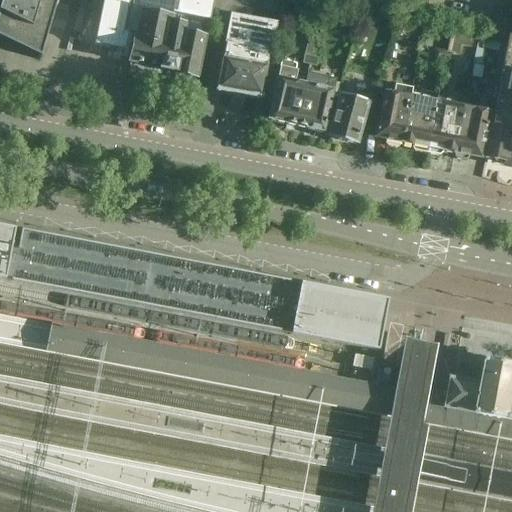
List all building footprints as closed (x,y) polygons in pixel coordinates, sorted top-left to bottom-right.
[(41,55),(45,42),(56,0),(1,0),(0,7),(0,38),(7,39),(6,40),(41,55)] [(130,65),(128,73),(158,79),(159,72),(173,75),(173,77),(178,78),(177,80),(180,84),(186,85),(189,83),(190,80),(195,81),(203,41),(202,40),(206,22),(207,23),(211,0),(103,0),(94,47),(112,50),(117,57),(129,60),(128,64),(130,65)] [(242,103),(243,97),(260,100),(271,44),(275,24),(230,16),(225,44),(215,92),(236,96),(235,101),(242,103)] [(436,28),(424,26),(423,34),(435,36),(436,28)] [(309,36),(303,65),(313,67),(319,38),(309,36)] [(449,36),(448,44),(459,47),(461,38),(449,36)] [(511,37),(508,37),(484,161),(509,166),(511,167),(511,37)] [(461,38),(459,47),(471,49),(472,41),(464,39),(461,38)] [(448,44),(446,53),(458,55),(459,47),(448,44)] [(267,122),(294,128),(306,76),(279,70),(267,122)] [(306,76),(294,128),(322,135),(334,83),(306,76)] [(392,97),(383,95),(376,93),(370,122),(377,123),(374,140),(385,142),(386,147),(396,149),(400,145),(409,100),(411,90),(394,87),(392,97)] [(435,105),(425,155),(438,157),(441,153),(452,155),(463,102),(463,100),(437,94),(435,105)] [(338,99),(328,138),(355,145),(365,106),(338,99)] [(425,155),(435,105),(409,100),(400,145),(412,147),(413,152),(425,155)] [(488,116),(478,114),(480,105),(463,102),(452,155),(453,156),(455,161),(465,162),(469,159),(479,161),(488,116)] [(378,351),(379,318),(350,317),(354,296),(28,234),(28,233),(20,232),(17,250),(11,249),(15,231),(0,227),(0,280),(354,348),(378,353),(378,351)] [(394,304),(354,296),(350,317),(379,318),(378,351),(378,353),(384,353),(394,304)] [(408,511),(439,353),(406,347),(374,511),(408,511)] [(511,366),(493,363),(493,362),(488,361),(487,366),(488,366),(485,387),(482,386),(482,387),(457,382),(455,381),(452,380),(451,383),(452,384),(447,406),(446,410),(449,411),(450,410),(479,416),(482,417),(482,416),(510,422),(511,422),(511,366)]
